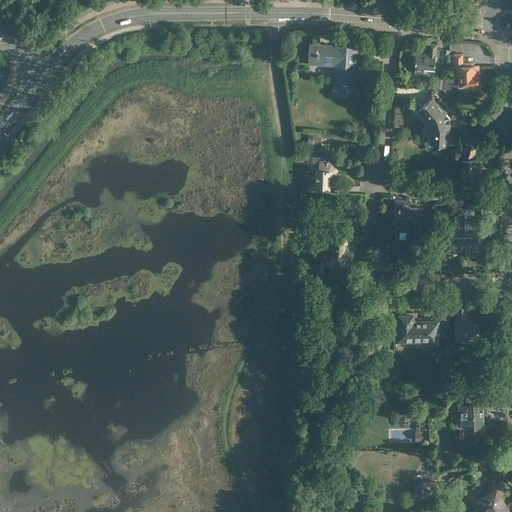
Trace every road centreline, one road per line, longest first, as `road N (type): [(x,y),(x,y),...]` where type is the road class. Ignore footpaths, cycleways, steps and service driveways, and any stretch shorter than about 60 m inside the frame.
road 1 (residential): [(511,284),(374,288),(373,175),(380,173),(390,113),(397,20)]
road 2 (tertiary): [(35,80),(91,30),(143,14),(397,20)]
road 3 (secondary): [(511,168),(508,38)]
